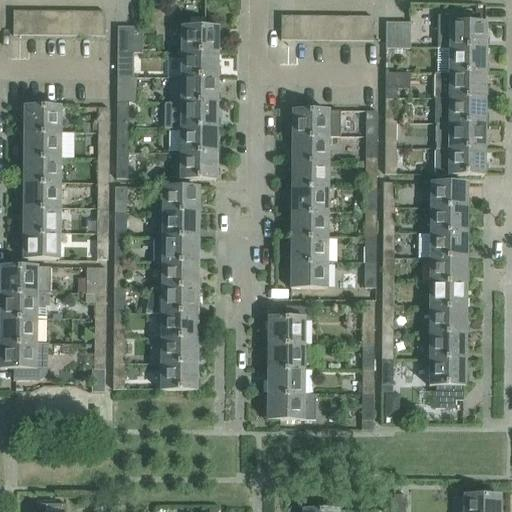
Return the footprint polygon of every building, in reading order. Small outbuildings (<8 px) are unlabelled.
[(25,37),(25,12),(13,12),(13,37),(25,37)] [(36,37),(36,12),(25,12),(25,37),(36,37)] [(47,37),(48,13),(36,12),(36,37),(47,37)] [(59,37),(59,13),(48,13),(47,37),(59,37)] [(70,37),(70,13),(59,13),(59,37),(70,37)] [(82,37),(82,13),(70,13),(70,37),(82,37)] [(93,37),(93,13),(82,13),(82,37),(93,37)] [(104,37),(105,13),(93,13),(93,37),(104,37)] [(292,41),(292,17),(281,17),(281,41),(292,41)] [(304,41),(304,17),(292,17),(292,41),(304,41)] [(315,42),(315,17),(304,17),(304,41),(315,42)] [(327,42),(327,17),(315,17),(315,42),(327,42)] [(338,42),(338,17),(327,17),(327,42),(338,42)] [(350,42),(350,18),(338,17),(338,42),(350,42)] [(485,25),(449,25),(449,17),(436,17),(436,24),(436,50),(449,50),(485,51),(485,25)] [(361,42),(361,18),(350,18),(350,42),(361,42)] [(373,42),(373,18),(361,18),(361,42),(373,42)] [(386,24),(386,50),(398,50),(398,24),(386,24)] [(410,50),(410,25),(398,24),(398,50),(410,50)] [(118,55),(117,79),(132,79),(132,55),(130,55),(130,29),(118,28),(118,55)] [(130,29),(130,55),(132,55),(142,55),(142,29),(130,29)] [(182,29),(181,55),(217,55),(217,29),(182,29)] [(484,76),(485,51),(449,50),(449,74),(449,76),(484,76)] [(216,80),(217,55),(181,55),(181,80),(216,80)] [(385,73),(385,89),(409,89),(410,73),(385,73)] [(484,101),(484,76),(449,76),(449,74),(434,73),(434,100),(435,100),(449,100),(449,101),(484,101)] [(136,79),(132,79),(117,79),(117,104),(128,104),(136,104),(136,79)] [(216,105),(216,80),(181,80),(181,105),(216,105)] [(395,126),(396,100),(385,100),(384,126),(395,126)] [(484,126),(484,101),(449,101),(449,100),(435,100),(436,126),(448,126),(484,126)] [(117,104),(117,120),(128,120),(128,104),(117,104)] [(216,130),(216,105),(181,105),(164,105),(164,130),(181,130),(216,130)] [(60,134),(60,109),(60,108),(25,108),(24,133),(60,134)] [(109,134),(110,109),(99,109),(98,134),(109,134)] [(328,113),(292,113),(291,138),(339,139),(340,114),(328,113)] [(366,124),(365,139),(377,140),(377,124),(366,124)] [(395,151),(395,126),(384,126),(384,151),(395,151)] [(484,152),(484,126),(448,126),(436,126),(436,151),(448,151),(484,152)] [(117,129),(117,145),(128,145),(128,129),(117,129)] [(216,155),(216,130),(181,130),(180,155),(216,155)] [(60,159),(60,134),(24,133),(24,159),(60,159)] [(109,160),(109,134),(98,134),(98,159),(109,160)] [(339,139),(291,138),(291,164),(327,164),(328,139),(339,139)] [(365,149),(365,165),(376,165),(377,149),(365,149)] [(384,151),(384,167),(395,167),(395,151),(384,151)] [(484,178),(484,152),(448,151),(436,151),(436,177),(484,178)] [(117,154),(117,170),(127,170),(128,154),(117,154)] [(215,181),(216,155),(180,155),(180,180),(215,181)] [(60,184),(60,159),(24,159),(24,184),(60,184)] [(109,185),(109,160),(98,159),(98,185),(109,185)] [(327,189),(327,164),(291,164),(291,189),(327,189)] [(365,174),(365,190),(376,190),(376,174),(365,174)] [(59,209),(60,184),(24,184),(24,209),(59,209)] [(383,185),(383,201),(394,201),(394,186),(383,185)] [(431,186),(431,211),(466,212),(466,186),(431,186)] [(116,188),(115,213),(126,213),(127,188),(116,188)] [(163,188),(163,213),(198,214),(199,188),(163,188)] [(327,214),(327,189),(291,189),(290,214),(327,214)] [(98,194),(98,210),(108,210),(109,194),(98,194)] [(364,199),(364,215),(376,215),(376,199),(364,199)] [(59,235),(59,209),(24,209),(23,234),(59,235)] [(383,211),(383,227),(394,227),(394,211),(383,211)] [(466,237),(466,212),(431,211),(430,236),(466,237)] [(115,213),(115,229),(126,229),(126,213),(115,213)] [(198,239),(198,214),(163,213),(162,239),(198,239)] [(326,240),(327,214),(290,214),(290,239),(326,240)] [(97,219),(97,235),(108,235),(108,219),(97,219)] [(364,224),(364,240),(375,240),(376,225),(364,224)] [(59,260),(59,235),(23,234),(23,260),(59,260)] [(108,261),(108,235),(97,235),(97,260),(108,261)] [(383,236),(383,252),(394,252),(394,236),(383,236)] [(466,262),(466,237),(430,236),(430,262),(466,262)] [(115,238),(115,254),(126,254),(126,238),(115,238)] [(198,264),(198,239),(162,239),(154,239),(153,264),(162,264),(198,264)] [(326,265),(326,240),(290,239),(290,264),(326,265)] [(364,250),(364,265),(375,265),(375,250),(364,250)] [(382,261),(382,277),(393,277),(394,261),(382,261)] [(465,287),(466,262),(430,262),(430,287),(465,287)] [(115,264),(114,279),(125,279),(125,264),(115,264)] [(197,290),(198,264),(162,264),(162,289),(197,290)] [(326,290),(326,265),(290,264),(289,290),(326,290)] [(49,269),(36,269),(1,268),(1,294),(48,294),(49,269)] [(86,269),(85,294),(85,295),(96,296),(96,294),(107,295),(107,269),(86,269)] [(364,275),(363,291),(375,291),(375,275),(364,275)] [(382,286),(382,302),(393,302),(393,286),(382,286)] [(465,312),(465,287),(430,287),(430,312),(465,312)] [(114,289),(114,305),(125,305),(125,289),(114,289)] [(197,315),(197,290),(162,289),(161,315),(197,315)] [(48,307),(48,294),(1,294),(1,319),(36,320),(36,307),(48,307)] [(96,296),(96,310),(107,310),(107,295),(96,294),(96,296)] [(312,321),(312,309),(286,309),(286,320),(268,320),(268,346),(303,346),(304,321),(312,321)] [(382,311),(382,327),(393,327),(393,311),(382,311)] [(465,337),(465,312),(430,312),(429,337),(465,337)] [(114,314),(113,330),(124,330),(125,314),(114,314)] [(197,340),(197,315),(161,315),(161,340),(197,340)] [(36,345),(36,320),(1,319),(1,345),(36,345)] [(95,329),(95,345),(106,345),(106,329),(95,329)] [(363,331),(363,346),(374,347),(374,331),(363,331)] [(382,336),(382,352),(393,352),(393,337),(382,336)] [(464,362),(465,337),(429,337),(429,362),(464,362)] [(113,339),(113,355),(124,355),(124,340),(113,339)] [(197,366),(197,340),(161,340),(161,365),(197,366)] [(47,345),(36,345),(1,345),(0,370),(13,370),(13,383),(35,383),(39,382),(43,379),(46,376),(47,371),(47,345)] [(106,371),(106,345),(95,345),(95,371),(106,371)] [(303,371),(303,346),(268,346),(268,371),(303,371)] [(363,356),(363,371),(373,372),(374,356),(363,356)] [(381,361),(381,377),(392,377),(393,362),(381,361)] [(464,388),(464,362),(429,362),(429,382),(435,382),(435,388),(434,388),(434,411),(454,411),(454,403),(462,403),(463,388),(464,388)] [(113,372),(113,380),(123,381),(124,365),(113,365),(113,372)] [(196,392),(197,366),(161,365),(161,391),(196,392)] [(303,396),(303,371),(268,371),(268,396),(303,396)] [(363,381),(362,396),(373,396),(373,387),(373,381),(363,381)] [(303,422),(303,396),(268,396),(268,421),(303,422)] [(362,406),(362,422),(373,422),(373,407),(362,406)] [(392,511),(403,511),(403,498),(393,498),(392,498),(392,511)] [(462,498),(461,511),(497,511),(498,498),(462,498)]
